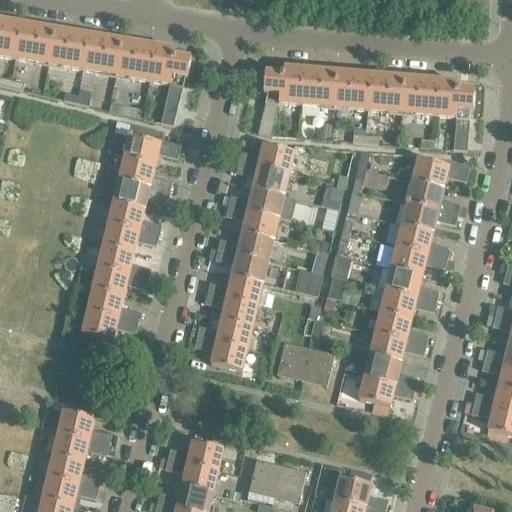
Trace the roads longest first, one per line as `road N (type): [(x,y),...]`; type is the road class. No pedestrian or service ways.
road 1 (residential): [(125,511),(238,33)]
road 2 (residential): [(418,511),(499,171),(510,56)]
road 3 (residential): [(510,56),(238,33)]
